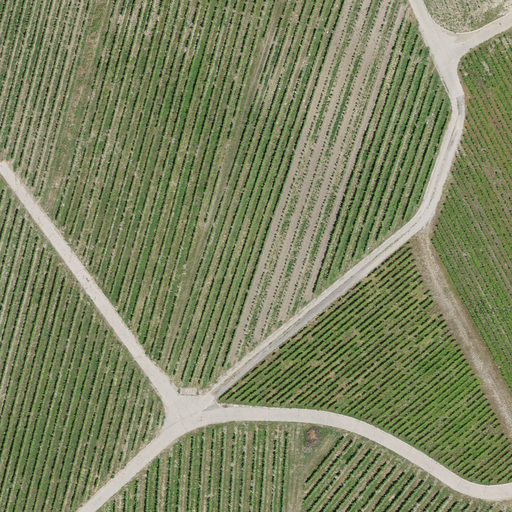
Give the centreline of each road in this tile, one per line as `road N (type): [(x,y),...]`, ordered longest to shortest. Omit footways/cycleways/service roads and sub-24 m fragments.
road 1 (track): [(0,169),(180,411),(407,226)]
road 2 (track): [(511,488),(468,489),(345,417),(180,411),(78,511)]
road 3 (track): [(414,0),(457,100),(424,210),(407,226),(511,424)]
